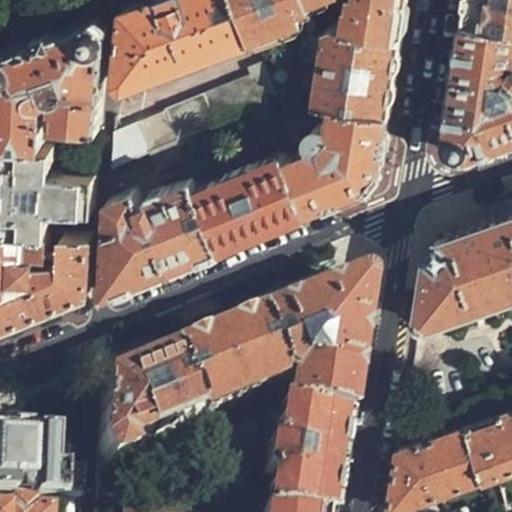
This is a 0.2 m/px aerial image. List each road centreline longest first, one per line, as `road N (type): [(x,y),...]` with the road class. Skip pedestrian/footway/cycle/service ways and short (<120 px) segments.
road 1 (secondary): [(0,369),(405,206)]
road 2 (residential): [(405,206),(361,511)]
road 3 (residential): [(438,0),(405,206)]
